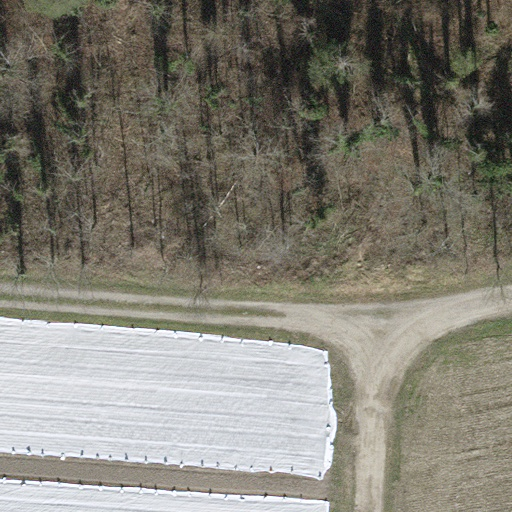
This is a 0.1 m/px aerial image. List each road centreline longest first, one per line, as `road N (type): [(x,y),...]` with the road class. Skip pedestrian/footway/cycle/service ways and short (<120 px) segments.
road 1 (track): [(0,293),(372,321),(511,298)]
road 2 (track): [(370,511),(372,321)]
